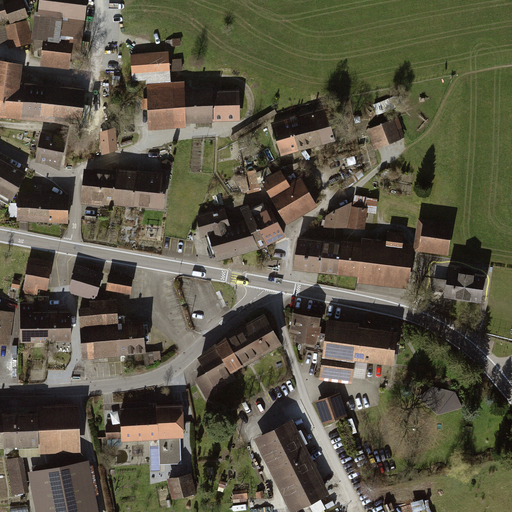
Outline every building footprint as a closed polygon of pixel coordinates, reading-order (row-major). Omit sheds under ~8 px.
[(29,18),(24,0),(6,6),(4,1),(0,2),(0,21),(9,19),(11,23),(29,18)] [(80,48),(85,0),(42,0),(39,38),(46,39),(43,65),(70,67),(72,47),(80,48)] [(34,43),(29,21),(0,27),(0,35),(2,42),(8,41),(9,48),(34,43)] [(131,57),(133,73),(169,71),(169,61),(168,54),(131,57)] [(181,60),(169,61),(169,71),(182,70),(181,60)] [(0,120),(23,122),(27,84),(23,83),(25,68),(0,63),(0,120)] [(147,77),(148,90),(184,88),(184,84),(170,84),(169,71),(133,73),(133,78),(147,77)] [(88,89),(27,84),(23,122),(84,128),(88,89)] [(185,120),(238,118),(237,91),(211,92),(189,93),(188,88),(184,88),(148,90),(148,99),(149,108),(149,126),(185,124),(185,120)] [(378,111),(395,107),(394,100),(377,105),(378,111)] [(329,110),(293,119),(301,152),(348,140),(345,126),(333,129),(329,110)] [(274,112),(232,138),(234,141),(276,116),(274,112)] [(282,156),(301,152),(293,119),(274,123),(282,156)] [(401,121),(369,131),(375,149),(407,139),(401,121)] [(58,137),(43,134),(38,163),(63,168),(70,132),(59,130),(58,137)] [(101,135),(104,154),(118,150),(115,131),(101,135)] [(25,175),(0,160),(0,198),(9,203),(25,175)] [(85,206),(116,208),(118,171),(87,170),(85,206)] [(255,170),(246,172),(249,190),(259,187),(255,170)] [(287,224),(319,205),(302,178),(290,185),(282,172),(274,177),(270,170),(259,177),(287,224)] [(116,208),(140,209),(142,173),(118,171),(116,208)] [(362,171),(342,185),(345,190),(365,176),(362,171)] [(140,209),(168,211),(170,174),(142,173),(140,209)] [(20,193),(18,223),(68,225),(70,196),(20,193)] [(259,206),(276,242),(286,237),(273,210),(264,204),(259,206)] [(231,226),(239,254),(267,246),(252,210),(250,206),(243,210),(248,221),(231,226)] [(267,246),(276,242),(259,206),(252,210),(267,246)] [(326,227),(347,229),(349,207),(327,219),(326,227)] [(350,229),(366,231),(369,210),(353,208),(350,229)] [(231,226),(226,210),(198,218),(205,239),(211,237),(218,260),(239,254),(231,226)] [(426,222),(422,254),(451,258),(455,226),(426,222)] [(346,243),(341,277),(359,279),(358,284),(411,291),(417,246),(405,244),(406,234),(391,232),(389,242),(364,238),(363,246),(346,243)] [(296,271),(323,274),(327,241),(301,237),(296,271)] [(323,274),(341,277),(346,243),(327,241),(323,274)] [(54,263),(31,259),(25,295),(37,297),(39,290),(49,292),(54,263)] [(450,265),(445,295),(481,300),(485,276),(461,273),(462,267),(450,265)] [(104,274),(78,267),(71,293),(93,299),(96,290),(100,291),(104,274)] [(131,279),(110,275),(107,288),(129,291),(131,279)] [(80,310),(83,355),(145,350),(143,322),(125,323),(124,316),(118,316),(117,301),(109,302),(108,293),(100,294),(100,302),(91,303),(91,309),(80,310)] [(21,304),(23,345),(49,344),(48,313),(35,314),(35,303),(21,304)] [(11,312),(0,310),(0,343),(7,344),(11,312)] [(48,313),(49,344),(73,343),(72,312),(48,313)] [(229,338),(247,368),(284,346),(266,316),(229,338)] [(323,319),(296,316),(293,337),(297,338),(296,344),(302,345),(302,351),(326,353),(329,335),(321,334),(323,319)] [(392,365),(396,334),(358,330),(359,326),(330,322),(329,335),(326,353),(324,378),(351,381),(353,361),(392,365)] [(197,382),(206,399),(238,381),(235,375),(247,368),(229,338),(201,360),(210,375),(197,382)] [(436,385),(423,395),(439,417),(465,408),(457,392),(436,385)] [(338,395),(318,402),(325,421),(345,414),(338,395)] [(146,409),(148,437),(158,436),(157,408),(156,403),(150,404),(150,409),(146,409)] [(39,414),(41,450),(41,456),(80,455),(78,405),(39,407),(39,414)] [(157,408),(158,436),(159,436),(160,464),(182,463),(181,443),(180,443),(180,436),(183,436),(182,407),(157,408)] [(122,438),(148,437),(146,409),(121,410),(122,427),(107,427),(107,437),(122,436),(122,438)] [(0,415),(0,451),(41,450),(39,414),(0,415)] [(257,442),(291,511),(300,511),(331,497),(295,424),(257,442)] [(25,458),(7,460),(12,496),(30,494),(25,458)] [(99,511),(88,458),(32,469),(40,511),(99,511)] [(193,476),(170,481),(176,503),(198,497),(193,476)] [(248,489),(231,490),(232,500),(248,499),(248,489)]
